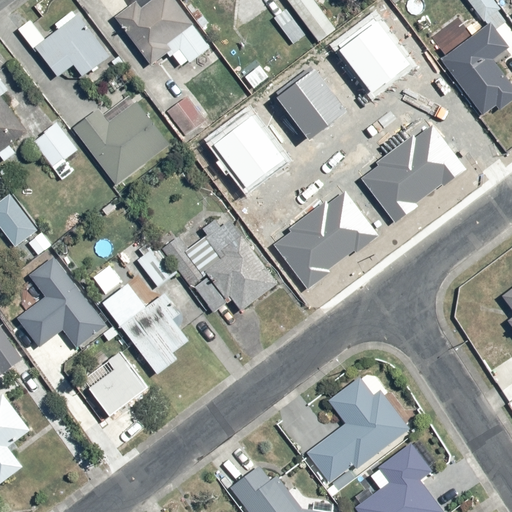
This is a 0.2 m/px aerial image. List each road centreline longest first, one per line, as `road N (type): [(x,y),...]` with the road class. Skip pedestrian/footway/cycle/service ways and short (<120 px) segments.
road 1 (residential): [(58,511),(372,278)]
road 2 (residential): [(511,494),(372,278)]
road 3 (residential): [(372,278),(511,180)]
